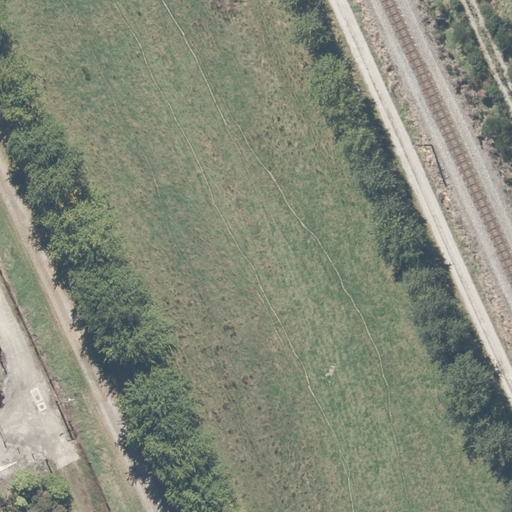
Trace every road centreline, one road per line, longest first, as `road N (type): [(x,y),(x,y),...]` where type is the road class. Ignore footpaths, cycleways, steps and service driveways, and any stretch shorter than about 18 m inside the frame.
road 1 (unclassified): [(332,0),(511,400)]
road 2 (unclassified): [(151,511),(0,180)]
